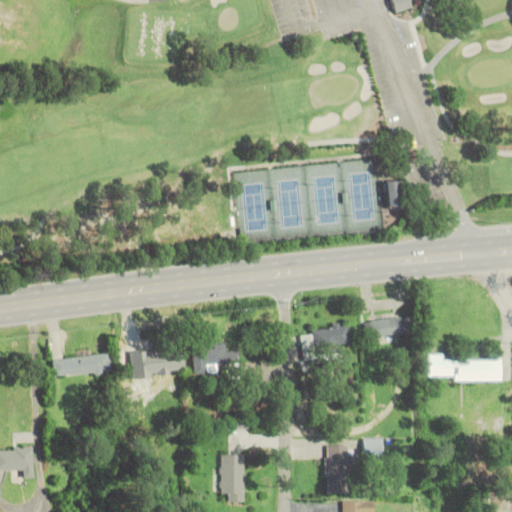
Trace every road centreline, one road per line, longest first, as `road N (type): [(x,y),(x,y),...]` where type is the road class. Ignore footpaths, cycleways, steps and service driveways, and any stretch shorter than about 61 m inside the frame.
road 1 (trunk): [(511,247),(0,307)]
road 2 (residential): [(286,270),(287,511)]
